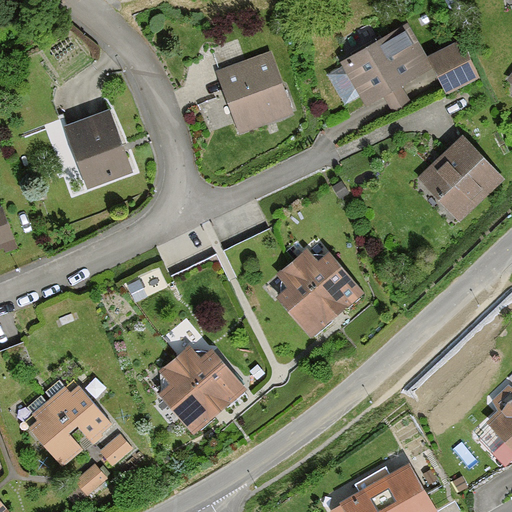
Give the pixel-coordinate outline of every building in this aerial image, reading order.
[(369,108),(431,69),(444,92),(447,97),(484,77),(463,38),(431,56),(408,19),(340,61),(369,108)] [(242,138),(298,116),(272,49),(217,71),(242,138)] [(89,192),(134,175),(110,111),(65,127),(89,192)] [(464,225),(508,178),(461,134),(417,180),(464,225)] [(0,244),(17,241),(9,209),(0,210),(0,244)] [(312,339),(368,292),(322,237),(266,284),(312,339)] [(215,344),(204,354),(194,341),(156,370),(168,386),(152,400),(190,443),(253,388),(215,344)] [(65,468),(115,423),(72,376),(22,421),(65,468)] [(511,443),(511,397),(489,419),(511,443)] [(118,469),(139,450),(123,433),(102,452),(118,469)] [(342,500),(348,511),(439,511),(411,462),(342,500)] [(90,501),(114,482),(98,463),(75,482),(90,501)] [(0,511),(12,511),(13,511),(0,495),(0,511)]
